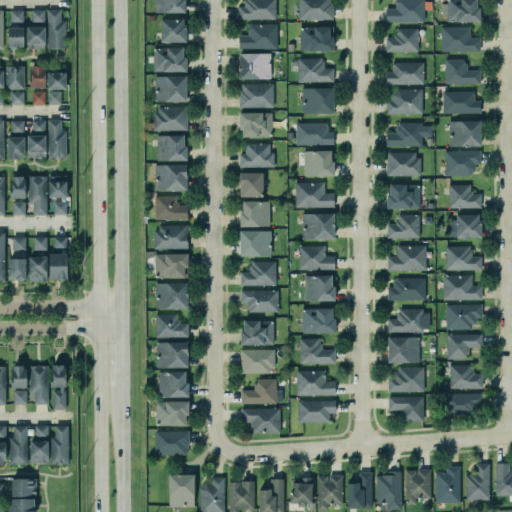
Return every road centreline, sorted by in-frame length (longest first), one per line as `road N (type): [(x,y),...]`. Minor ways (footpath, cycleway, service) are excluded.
road 1 (secondary): [(95,0),(99,511)]
road 2 (residential): [(223,445),(214,427),(212,0)]
road 3 (residential): [(362,445),(358,0)]
road 4 (residential): [(508,434),(505,0)]
road 5 (secondary): [(121,307),(121,0)]
road 6 (residential): [(223,445),(247,454),(511,433)]
road 7 (residential): [(0,329),(121,329)]
road 8 (residential): [(121,307),(0,307)]
